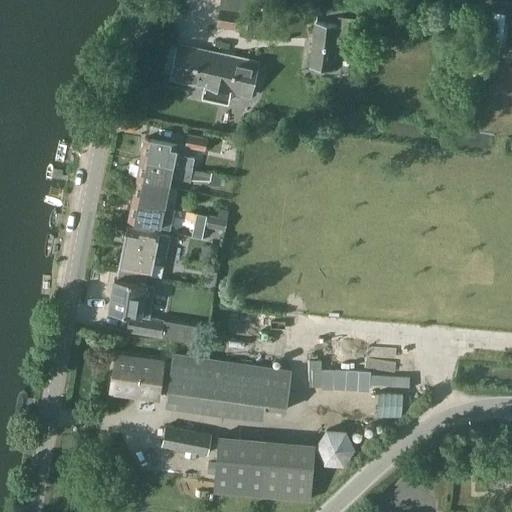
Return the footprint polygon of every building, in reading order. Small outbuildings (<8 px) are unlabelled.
[(240,13),(221,11),(219,28),(248,31),(250,10),(240,9),(240,13)] [(317,14),(311,67),(333,69),(337,39),(359,41),(362,20),(317,14)] [(257,62),(178,45),(171,78),(250,96),(257,62)] [(184,145),(203,149),(206,136),(186,132),(184,145)] [(169,143),(144,138),(140,158),(192,169),(194,158),(175,154),(176,150),(168,148),(169,143)] [(192,169),(140,158),(136,178),(168,185),(170,176),(189,180),(192,169)] [(211,173),(192,169),(189,180),(210,179),(211,173)] [(177,187),(168,185),(136,178),(132,199),(164,206),(172,208),(177,187)] [(164,206),(132,199),(127,220),(160,227),(164,206)] [(226,219),(207,215),(204,225),(224,229),(226,219)] [(126,226),(121,247),(166,256),(170,235),(126,226)] [(166,256),(121,247),(117,269),(161,278),(166,256)] [(213,286),(215,274),(205,272),(203,284),(213,286)] [(154,285),(114,278),(108,311),(129,314),(126,329),(161,335),(164,319),(141,316),(144,295),(152,296),(154,285)] [(290,371),(173,355),(167,395),(284,411),(290,371)] [(160,364),(117,358),(112,390),(154,397),(155,393),(167,395),(172,366),(160,365),(160,364)] [(405,363),(307,361),(306,385),(405,387),(405,363)] [(397,388),(358,387),(357,396),(396,398),(397,388)] [(165,425),(161,445),(206,454),(210,434),(165,425)] [(344,433),(325,431),(315,447),(323,464),(342,466),(353,450),(344,433)] [(314,443),(219,434),(214,491),(309,500),(314,443)]
